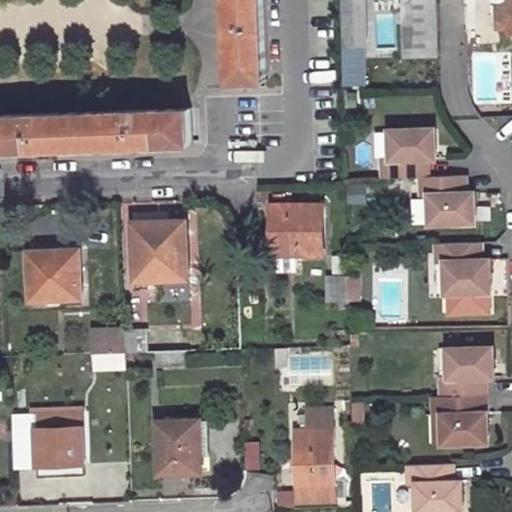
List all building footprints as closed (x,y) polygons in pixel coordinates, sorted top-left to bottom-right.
[(263,0),(229,0),(232,80),(265,78),(263,0)] [(364,0),(344,0),(346,46),(365,46),(364,0)] [(436,0),(405,0),(407,57),(438,57),(436,0)] [(511,0),(507,0),(508,4),(499,5),(499,17),(508,17),(508,34),(511,33),(511,0)] [(365,46),(346,46),(346,68),(366,68),(365,46)] [(511,49),(501,51),(502,71),(511,70),(511,49)] [(192,108),(0,114),(0,150),(193,143),(192,108)] [(382,157),(383,175),(428,174),(427,156),(435,156),(434,126),(389,127),(390,157),(382,157)] [(428,174),(417,174),(418,193),(425,193),(426,224),(471,223),(470,190),(463,190),(462,173),(428,174)] [(349,183),(350,203),(368,203),(367,182),(349,183)] [(323,204),(299,205),(299,213),(278,213),(278,254),(323,254),(323,204)] [(299,205),(277,205),(278,213),(299,213),(299,205)] [(169,209),(132,211),(132,220),(169,219),(169,209)] [(169,219),(132,220),(135,280),(163,278),(164,297),(190,296),(186,218),(169,219)] [(479,241),(432,242),(432,261),(442,261),(443,293),(488,291),(487,258),(479,259),(479,241)] [(80,248),(29,249),(32,293),(64,292),(82,292),(80,248)] [(348,256),(332,255),(332,274),(328,274),(329,300),(349,300),(348,256)] [(364,300),(364,275),(351,275),(350,300),(364,300)] [(82,292),(64,292),(64,304),(83,303),(82,292)] [(190,326),(125,329),(126,352),(157,350),(187,350),(191,349),(190,326)] [(125,329),(94,330),(95,352),(126,352),(125,329)] [(494,346),(450,347),(450,376),(443,376),(443,395),(488,394),(488,377),(496,376),(494,346)] [(187,350),(157,350),(157,360),(188,359),(187,350)] [(202,471),(200,428),(194,428),(193,413),(199,413),(206,412),(204,377),(157,378),(161,471),(202,471)] [(488,394),(443,395),(436,396),(436,414),(444,414),(445,443),(489,441),(488,394)] [(334,408),(305,408),(305,426),(294,426),(297,506),(336,505),(334,408)] [(87,425),(34,427),(35,463),(88,462),(87,425)] [(454,461),(409,463),(410,481),(418,481),(418,510),(463,509),(463,479),(455,479),(454,461)]
